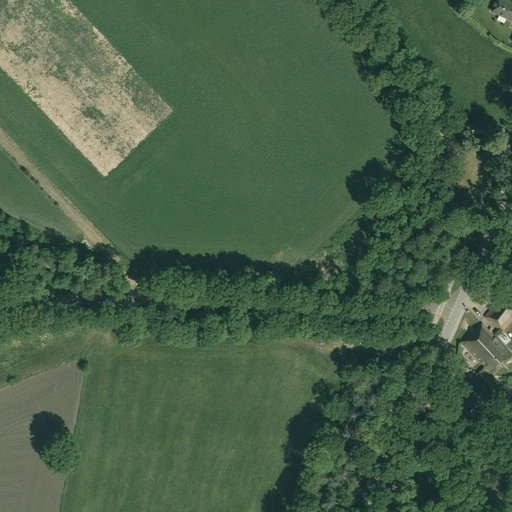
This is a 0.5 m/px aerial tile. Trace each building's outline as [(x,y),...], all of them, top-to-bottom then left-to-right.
[(511,19),(511,16),(511,3),(504,0),(495,0),(491,11),(511,19)] [(511,318),(511,304),(501,296),(494,304),(498,307),(495,311),(491,308),(484,317),(501,332),(509,323),(505,320),(508,316),(511,318)] [(487,344),(494,337),(481,323),(462,342),(483,364),(489,359),(490,360),(492,358),(487,353),(492,349),(487,344)] [(328,345),(333,340),(333,335),(328,330),(324,330),(318,334),(318,340),(322,344),(328,345)] [(489,359),(483,364),(492,374),(511,356),(494,337),(487,344),(492,349),(487,353),(492,358),(490,360),(489,359)] [(333,350),(332,358),(348,360),(349,352),(333,350)]
